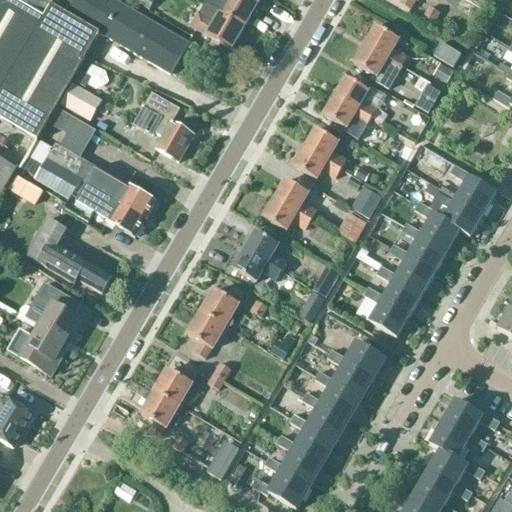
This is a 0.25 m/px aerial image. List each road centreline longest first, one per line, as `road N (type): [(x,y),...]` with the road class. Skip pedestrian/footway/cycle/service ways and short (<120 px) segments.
road 1 (residential): [(32,511),(330,0)]
road 2 (residential): [(447,351),(511,240)]
